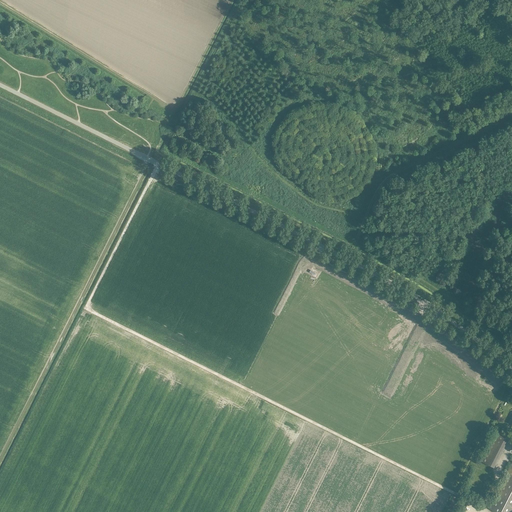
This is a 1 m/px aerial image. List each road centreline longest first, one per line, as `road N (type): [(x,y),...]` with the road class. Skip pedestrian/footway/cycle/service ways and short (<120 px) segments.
road 1 (track): [(452,492),(85,308),(158,164)]
road 2 (unclassified): [(431,308),(0,85)]
road 3 (track): [(354,244),(390,175),(511,117)]
road 4 (track): [(0,2),(153,97)]
road 5 (residential): [(303,257),(424,321)]
road 6 (residential): [(367,435),(424,321)]
